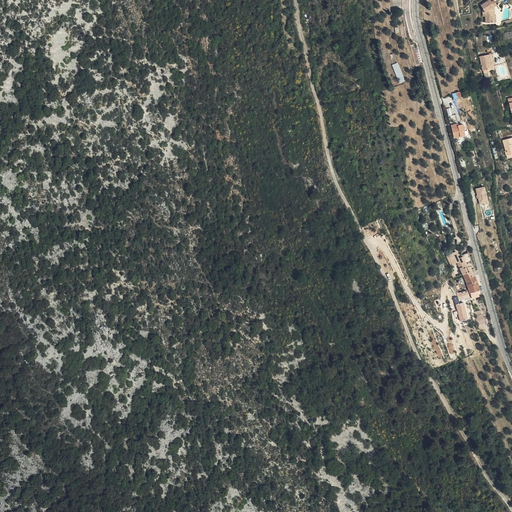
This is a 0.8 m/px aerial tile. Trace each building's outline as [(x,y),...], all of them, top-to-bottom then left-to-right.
[(389,0),(391,5),(392,9),(399,9),(399,0),(389,0)] [(485,0),(479,4),(480,7),(483,12),(483,16),(484,22),(491,22),(491,15),(489,15),(488,8),(492,6),(495,4),(492,0),(485,0)] [(484,70),(488,69),(494,68),(493,60),(492,60),(490,55),(480,57),(483,70),(484,70)] [(399,62),(393,64),(398,83),(404,81),(399,62)] [(457,123),(455,123),(452,124),(455,136),(465,134),(464,129),(466,129),(465,123),(460,124),(457,124),(457,123)] [(506,155),(511,154),(511,153),(511,137),(503,140),(506,151),(505,151),(506,155)] [(486,187),(476,188),(479,205),(488,204),(486,187)] [(458,259),(460,266),(467,263),(468,263),(468,261),(471,259),(468,250),(462,253),(463,255),(459,256),(456,249),(447,253),(451,262),(458,259)] [(467,263),(460,266),(466,278),(474,274),(470,264),(469,265),(468,265),(467,263)] [(474,274),(466,278),(468,283),(476,280),(474,274)] [(476,295),(479,294),(478,293),(481,292),(476,280),(468,283),(471,291),(473,296),(476,295)] [(468,292),(467,289),(465,290),(465,293),(462,294),(461,291),(457,293),(459,299),(469,296),(468,292)]
